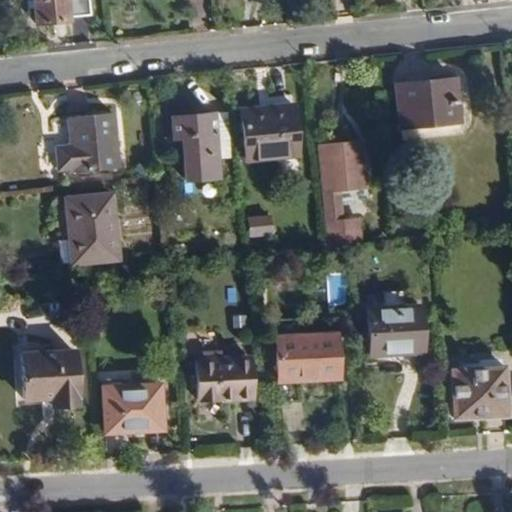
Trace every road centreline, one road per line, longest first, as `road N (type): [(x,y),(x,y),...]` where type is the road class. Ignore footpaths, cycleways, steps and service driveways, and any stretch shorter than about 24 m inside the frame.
road 1 (residential): [(511,21),(0,64)]
road 2 (residential): [(511,462),(0,493)]
